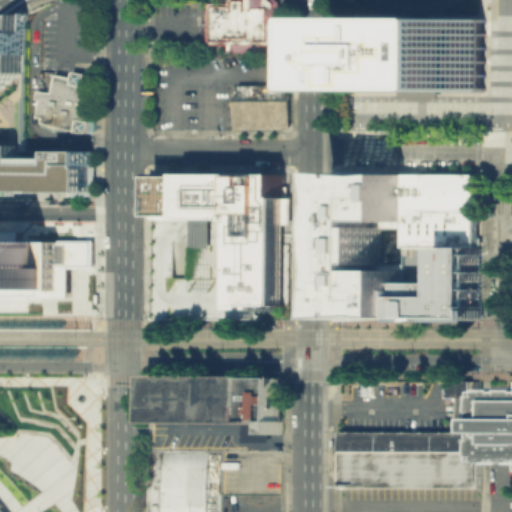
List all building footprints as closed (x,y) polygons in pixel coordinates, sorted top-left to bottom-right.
[(215,6),(233,6),(233,0),(271,0),(287,14),(287,56),(215,56),(215,6)] [(358,12),(486,12),(486,94),(358,94),(358,12)] [(29,15),(0,38),(0,194),(96,194),(96,169),(93,169),(93,167),(96,167),(96,153),(65,153),(65,160),(30,159),(30,147),(0,147),(0,100),(16,87),(15,86),(29,74),(29,15)] [(79,130),(92,131),(95,105),(94,79),(87,79),(88,71),(75,69),(74,76),(59,73),(57,91),(43,89),(42,97),(45,97),(42,115),(48,115),(46,121),(57,126),(79,128),(79,130)] [(237,91),(290,91),(290,131),(237,131),(237,91)] [(406,172),(335,172),(335,317),(406,317),(406,172)] [(406,172),(479,172),(479,317),(406,317),(406,172)] [(154,174),(288,174),(288,313),(240,313),(240,219),(212,219),(192,219),(154,220),(154,215),(154,174)] [(154,220),(192,219),(212,219),(240,219),(240,313),(154,313),(154,220)] [(0,311),(92,313),(93,241),(0,239),(0,311)] [(150,374),(283,375),(282,432),(273,432),(273,420),(245,420),(150,420),(150,374)] [(447,385),(447,379),(479,379),(479,450),(343,450),(343,431),(460,431),(460,396),(447,396),(447,390),(443,390),(443,385),(447,385)] [(233,435),(233,447),(155,446),(155,434),(233,435)] [(152,511),(152,449),(225,449),(225,492),(225,511),(152,511)] [(479,450),(479,485),(340,485),(340,450),(343,450),(479,450)]
